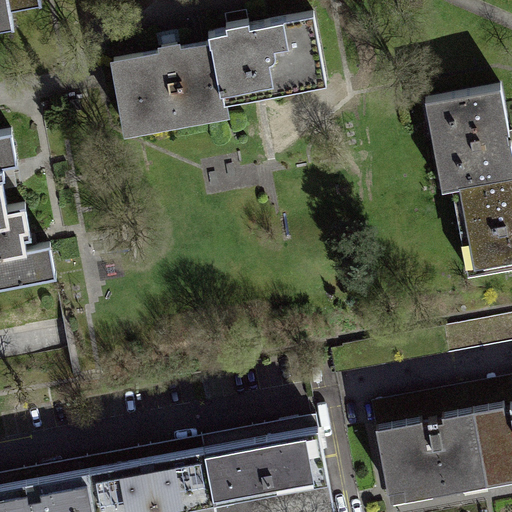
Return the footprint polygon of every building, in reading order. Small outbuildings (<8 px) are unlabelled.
[(0,0),(0,31),(13,29),(9,11),(42,4),(40,0),(0,0)] [(115,49),(127,124),(224,108),(222,93),(328,76),(317,6),(264,15),(213,23),(214,33),(183,38),(115,49)] [(476,264),(511,257),(511,151),(508,129),(499,84),(426,97),(443,187),(461,183),(476,264)] [(0,132),(0,284),(55,274),(49,244),(31,247),(28,230),(22,200),(11,202),(7,185),(3,160),(14,158),(9,131),(0,132)] [(372,395),(393,500),(511,477),(511,368),(509,369),(412,387),(372,395)] [(0,482),(0,511),(277,511),(279,511),(336,501),(320,421),(0,482)]
